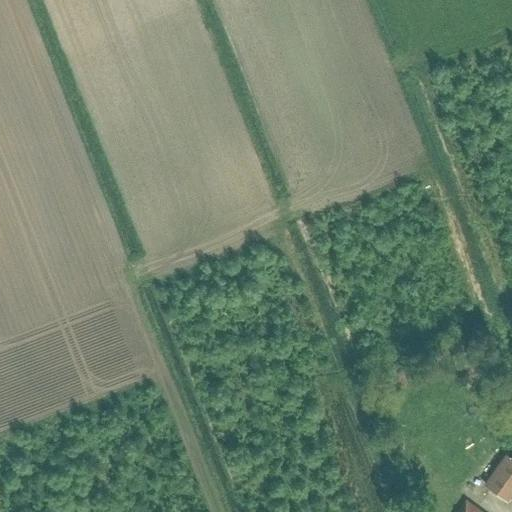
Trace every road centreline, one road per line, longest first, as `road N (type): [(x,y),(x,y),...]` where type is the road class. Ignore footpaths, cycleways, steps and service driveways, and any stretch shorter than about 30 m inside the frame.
road 1 (residential): [(511,18),(73,189)]
road 2 (residential): [(73,189),(198,511)]
road 3 (residential): [(0,132),(43,114),(73,189)]
